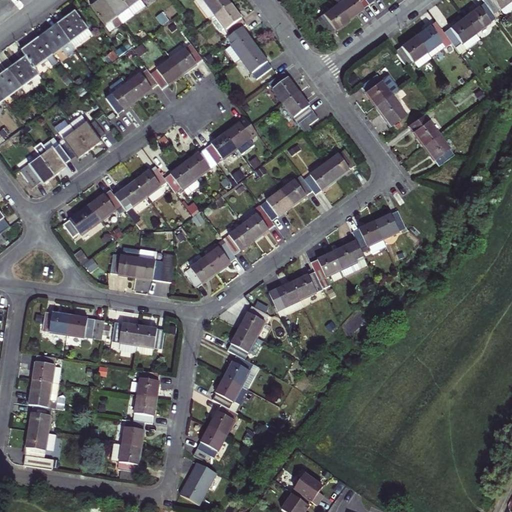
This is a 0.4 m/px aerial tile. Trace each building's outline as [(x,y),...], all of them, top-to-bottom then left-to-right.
[(122,25),(103,0),(91,0),(95,5),(91,7),(110,34),(122,25)] [(103,0),(122,25),(135,16),(122,0),(103,0)] [(122,0),(135,16),(146,7),(141,1),(140,0),(122,0)] [(215,16),(231,5),(227,0),(194,0),(209,21),(215,16)] [(362,10),(369,5),(364,0),(341,0),(336,4),(348,21),(363,11),(362,10)] [(511,0),(481,0),(483,3),(492,15),(499,10),(502,14),(505,15),(511,10),(511,0)] [(463,17),(476,35),(496,20),(492,15),(483,3),(463,17)] [(348,21),(336,4),(316,20),(327,35),(348,21)] [(215,16),(231,37),(243,28),(247,25),(231,5),(215,16)] [(75,12),(57,25),(74,48),(92,35),(75,12)] [(168,20),(162,13),(155,18),(161,26),(168,20)] [(451,44),(459,55),(480,40),(476,35),(463,17),(448,27),(449,29),(443,33),(451,44)] [(435,22),(415,36),(430,58),(451,44),(443,33),(435,22)] [(37,38),(51,57),(62,49),(67,55),(75,50),(74,48),(57,25),(37,38)] [(256,81),(273,69),(243,28),(231,37),(226,40),(231,46),(225,51),(235,64),(241,60),(256,81)] [(430,58),(415,36),(400,47),(394,52),(406,67),(411,63),(412,64),(414,63),(418,69),(431,59),(430,58)] [(20,51),(26,58),(35,70),(47,61),(52,67),(56,63),(51,57),(37,38),(20,51)] [(119,58),(132,48),(127,42),(122,45),(124,47),(115,53),(119,58)] [(134,51),(140,58),(148,52),(142,45),(134,51)] [(191,45),(170,60),(183,77),(198,66),(197,65),(203,61),(191,45)] [(131,50),(124,55),(128,61),(135,56),(131,50)] [(118,58),(113,51),(107,56),(112,62),(118,58)] [(214,62),(209,55),(204,58),(209,66),(214,62)] [(8,71),(21,89),(39,76),(35,70),(26,58),(8,71)] [(150,75),(158,86),(162,91),(168,86),(169,87),(183,77),(170,60),(150,75)] [(146,70),(127,84),(139,102),(153,91),(152,90),(158,86),(150,75),(146,70)] [(8,71),(0,76),(0,95),(5,102),(21,89),(8,71)] [(271,91),(284,108),(301,95),(284,73),(269,84),(273,90),(271,91)] [(66,74),(60,78),(66,87),(72,83),(66,74)] [(381,81),(377,75),(361,86),(375,106),(391,95),(399,89),(389,75),(381,81)] [(83,82),(80,78),(74,82),(77,86),(83,82)] [(139,102),(127,84),(122,78),(107,88),(112,96),(106,100),(117,115),(123,111),(124,112),(139,102)] [(81,97),(87,93),(82,87),(76,91),(81,97)] [(319,120),(301,95),(284,108),(306,136),(313,131),(310,127),(319,120)] [(391,95),(375,106),(390,127),(406,116),(391,95)] [(52,106),(49,101),(43,106),(47,110),(52,106)] [(422,147),(439,135),(424,115),(407,127),(422,147)] [(70,124),(90,152),(103,143),(100,140),(106,136),(95,122),(89,126),(81,116),(70,124)] [(250,140),(257,134),(246,119),(225,133),(237,149),(241,155),(254,146),(250,140)] [(64,141),(58,145),(71,162),(77,158),(79,161),(90,152),(70,124),(68,125),(65,121),(55,128),(64,141)] [(5,128),(0,132),(0,134),(4,139),(11,134),(5,128)] [(218,164),(237,149),(225,133),(205,148),(218,164)] [(439,135),(422,147),(438,168),(455,155),(439,135)] [(172,147),(164,136),(158,141),(165,151),(172,147)] [(40,157),(55,178),(68,168),(66,166),(71,162),(58,145),(54,139),(43,147),(41,144),(34,149),(40,157)] [(302,150),(298,145),(288,153),(291,157),(302,150)] [(196,180),(218,164),(205,148),(184,164),(196,180)] [(345,150),(325,165),(337,182),(357,167),(345,150)] [(43,187),(55,178),(40,157),(28,166),(28,165),(19,172),(32,189),(40,183),(43,187)] [(261,165),(256,158),(249,163),(254,170),(261,165)] [(196,180),(184,164),(164,178),(168,183),(176,195),(196,180)] [(316,197),(337,182),(325,165),(304,180),(314,193),(316,197)] [(148,198),(168,183),(164,178),(155,167),(135,181),(148,198)] [(263,167),(256,172),(261,179),(268,174),(263,167)] [(231,176),(237,184),(245,178),(240,170),(231,176)] [(282,191),(294,208),(314,193),(304,180),(301,176),(282,191)] [(226,178),(220,183),(224,189),(230,184),(226,178)] [(133,209),(148,198),(135,181),(114,197),(124,210),(131,206),(133,209)] [(246,191),(243,186),(236,191),(239,196),(246,191)] [(89,207),(101,223),(116,212),(119,216),(125,212),(124,210),(114,197),(110,191),(89,207)] [(260,206),(272,222),(278,218),(278,219),(294,208),(282,191),(260,206)] [(218,209),(225,206),(222,197),(216,202),(218,209)] [(193,217),(200,212),(194,203),(188,207),(184,202),(182,203),(193,217)] [(257,214),(243,225),(255,241),(269,231),(275,226),(272,222),(260,206),(254,210),(257,214)] [(101,223),(89,207),(63,226),(73,240),(79,235),(81,238),(101,223)] [(397,210),(374,221),(383,241),(406,230),(397,210)] [(191,219),(197,228),(205,223),(199,214),(191,219)] [(5,220),(0,223),(0,236),(1,235),(10,229),(5,220)] [(356,241),(360,251),(383,241),(374,221),(351,232),(356,241)] [(224,242),(234,257),(255,241),(243,225),(222,240),(224,242)] [(124,235),(118,228),(113,232),(115,234),(112,236),(116,241),(124,235)] [(187,239),(182,233),(176,237),(180,244),(187,239)] [(356,241),(333,253),(342,271),(365,261),(360,251),(356,241)] [(234,257),(224,242),(203,258),(216,276),(232,265),(231,264),(236,259),(234,257)] [(135,278),(139,251),(124,249),(123,256),(114,255),(111,275),(135,278)] [(82,250),(74,255),(80,263),(87,258),(82,250)] [(156,253),(139,251),(135,278),(161,282),(171,284),(174,267),(173,256),(163,255),(162,262),(155,261),(156,253)] [(314,272),(323,290),(330,287),(327,279),(342,271),(333,253),(310,264),(314,272)] [(99,267),(92,258),(84,265),(90,273),(99,267)] [(216,276),(203,258),(183,272),(196,290),(216,276)] [(292,283),(301,302),(323,290),(314,272),(292,283)] [(266,296),(277,320),(303,308),(301,302),(292,283),(266,296)] [(332,289),(327,292),(330,299),(336,296),(332,289)] [(251,307),(239,329),(258,339),(269,317),(251,307)] [(67,336),(70,316),(45,312),(42,333),(67,336)] [(102,341),(105,321),(70,316),(67,336),(102,341)] [(138,347),(141,327),(115,322),(112,343),(119,344),(138,347)] [(336,328),(332,322),(325,327),(329,333),(336,328)] [(165,330),(141,327),(138,347),(162,350),(165,330)] [(265,342),(258,339),(239,329),(230,345),(231,345),(227,352),(237,357),(245,362),(250,354),(254,357),(258,356),(265,342)] [(138,347),(119,344),(118,352),(136,355),(138,347)] [(55,366),(57,359),(37,356),(33,381),(52,384),(55,366)] [(248,391),(260,370),(245,362),(237,357),(225,378),(248,391)] [(62,367),(55,366),(52,384),(59,385),(62,367)] [(107,377),(108,369),(99,367),(98,376),(107,377)] [(139,378),(136,395),(157,399),(160,375),(136,371),(135,378),(139,378)] [(236,413),(248,391),(225,378),(213,401),(221,405),(236,413)] [(50,402),(52,384),(33,381),(29,407),(55,411),(56,403),(50,402)] [(59,385),(52,384),(50,402),(56,403),(59,385)] [(135,414),(133,422),(145,424),(152,425),(157,399),(136,395),(133,414),(135,414)] [(221,405),(209,428),(226,437),(238,415),(236,413),(221,405)] [(49,435),(52,417),(30,414),(27,432),(49,435)] [(133,422),(126,421),(122,446),(141,449),(145,424),(133,422)] [(209,428),(193,456),(207,463),(211,456),(214,457),(226,437),(209,428)] [(54,452),(57,436),(27,432),(25,449),(26,449),(23,467),(53,471),(55,460),(45,458),(46,451),(54,452)] [(119,462),(118,471),(137,474),(141,449),(122,446),(114,445),(112,461),(119,462)] [(197,464),(180,495),(199,506),(217,475),(197,464)] [(300,473),(290,488),(292,489),(307,499),(313,504),(318,497),(313,494),(315,491),(319,485),(300,473)] [(278,509),(282,511),(301,511),(302,511),(306,505),(289,494),(278,509)]
